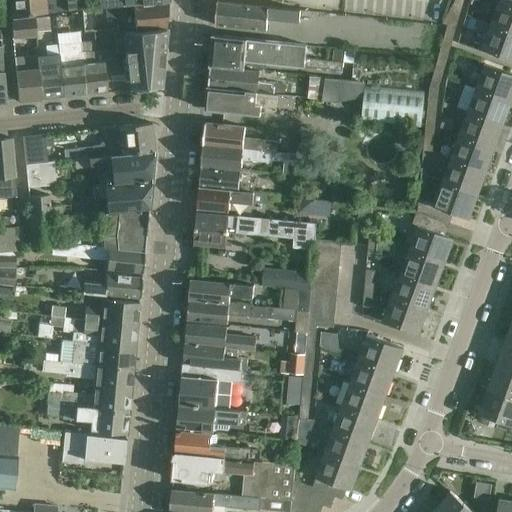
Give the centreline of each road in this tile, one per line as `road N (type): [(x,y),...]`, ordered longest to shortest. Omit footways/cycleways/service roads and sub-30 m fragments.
road 1 (residential): [(141,511),(181,101)]
road 2 (residential): [(429,438),(501,235)]
road 3 (residential): [(181,101),(0,122)]
